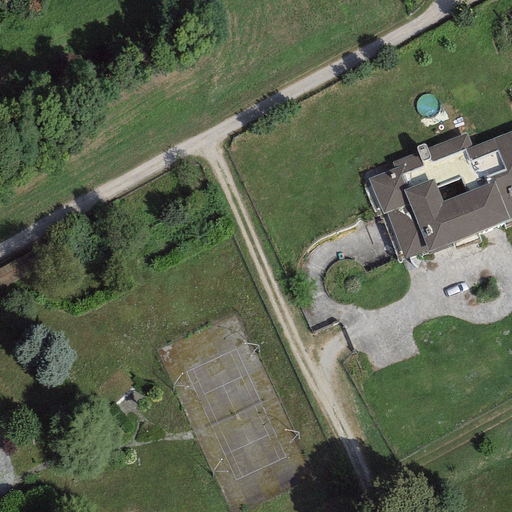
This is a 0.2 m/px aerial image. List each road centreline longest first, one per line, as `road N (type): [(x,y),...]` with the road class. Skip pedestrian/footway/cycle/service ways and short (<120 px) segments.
road 1 (residential): [(0,256),(456,0)]
road 2 (unknown): [(210,141),(310,373),(375,493)]
